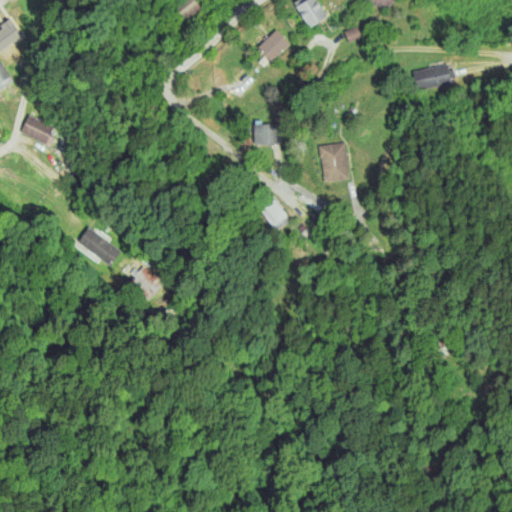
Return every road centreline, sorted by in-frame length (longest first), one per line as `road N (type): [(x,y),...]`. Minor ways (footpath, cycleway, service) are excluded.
road 1 (residential): [(327,211),(169,96),(174,70),(258,0)]
road 2 (residential): [(0,152),(58,0)]
